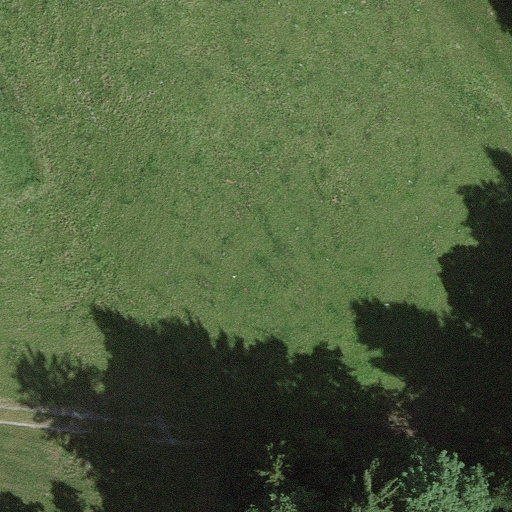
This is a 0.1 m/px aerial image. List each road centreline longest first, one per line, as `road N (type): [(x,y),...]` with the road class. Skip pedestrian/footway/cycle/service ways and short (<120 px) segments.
road 1 (track): [(0,414),(511,453)]
road 2 (track): [(346,439),(511,501)]
